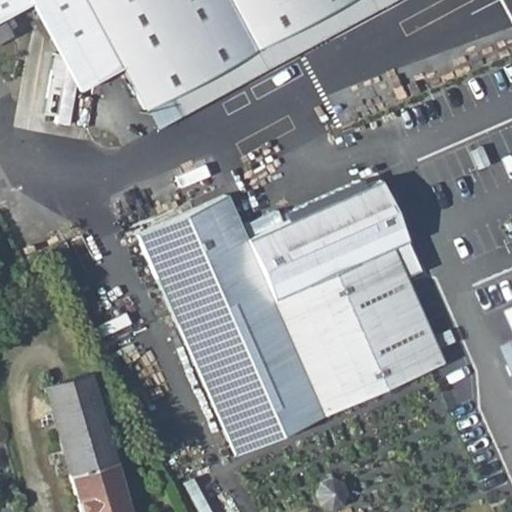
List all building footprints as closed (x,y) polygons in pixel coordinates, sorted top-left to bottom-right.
[(144,107),(308,20),(298,0),(0,0),(0,16),(29,2),(76,91),(122,66),(144,107)] [(298,0),(308,20),(344,0),(298,0)] [(317,40),(391,0),(344,0),(308,20),(317,40)] [(156,127),(317,40),(308,20),(144,107),(156,127)] [(141,227),(159,272),(248,236),(230,191),(141,227)] [(389,195),(254,250),(274,299),(393,249),(409,242),(389,195)] [(232,450),(321,414),(274,299),(254,250),(248,236),(159,272),(232,450)] [(393,249),(274,299),(321,414),(441,366),(405,278),(421,272),(409,242),(393,249)] [(59,472),(67,470),(80,511),(128,511),(87,374),(43,387),(60,447),(52,450),(59,472)]
